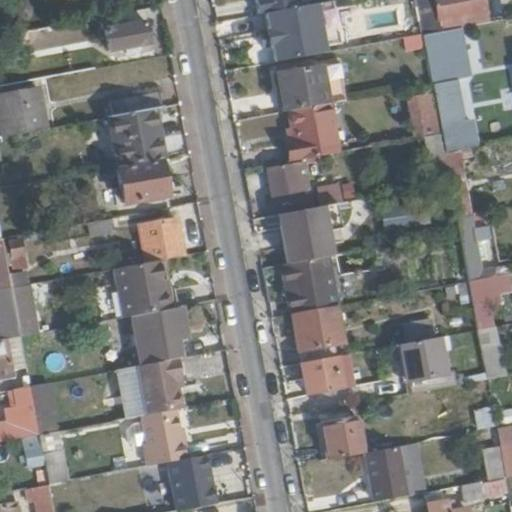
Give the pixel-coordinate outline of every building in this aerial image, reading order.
[(295,9),(293,0),(258,0),(261,16),(267,15),(295,9)] [(415,0),(422,36),(462,29),(489,24),(490,24),(485,0),(415,0)] [(273,52),(276,63),(326,54),(317,5),(295,9),(267,15),(270,31),(268,31),(272,52),(273,52)] [(149,43),(143,9),(103,16),(109,51),(149,43)] [(422,36),(431,84),(443,82),(470,77),(469,67),(463,68),(458,40),(464,39),(462,29),(422,36)] [(469,67),(464,39),(458,40),(463,68),(469,67)] [(284,112),(288,111),(330,103),(347,100),(341,65),(277,76),(284,112)] [(443,82),(431,84),(438,122),(451,119),(443,82)] [(407,91),(408,97),(430,93),(429,87),(407,91)] [(0,120),(3,138),(47,130),(39,89),(0,96),(0,120)] [(115,116),(156,108),(165,107),(162,92),(112,102),(115,116)] [(430,93),(408,97),(415,135),(437,132),(430,93)] [(291,146),(294,161),(339,153),(330,103),(288,111),(295,145),(291,146)] [(122,166),(165,158),(156,108),(115,116),(113,117),(122,166)] [(440,132),(441,134),(445,155),(459,152),(455,129),(440,132)] [(424,137),(434,186),(450,183),(445,155),(441,134),(424,137)] [(445,155),(450,183),(457,218),(471,215),(459,152),(445,155)] [(163,161),(118,169),(124,203),(169,196),(163,161)] [(269,169),(276,208),(305,203),(297,164),(269,169)] [(317,191),(319,207),(340,203),(337,187),(317,191)] [(425,203),(381,210),(384,232),(429,225),(425,203)] [(328,257),(319,207),(275,215),(283,265),(328,257)] [(459,231),(468,281),(483,278),(476,241),(491,238),(489,225),(474,228),(471,215),(457,218),(459,231)] [(117,232),(115,218),(88,223),(91,236),(117,232)] [(165,260),(185,256),(178,219),(141,225),(148,263),(165,260)] [(0,291),(12,289),(10,278),(3,239),(0,239),(0,291)] [(11,243),(15,271),(28,268),(23,241),(11,243)] [(283,265),(292,314),(337,306),(328,257),(283,265)] [(133,317),(174,310),(165,260),(148,263),(111,270),(121,320),(133,317)] [(483,278),(468,281),(478,331),(494,327),(490,303),(511,299),(511,286),(509,273),(483,278)] [(10,278),(12,289),(29,286),(26,274),(10,278)] [(12,289),(21,338),(40,335),(30,286),(29,286),(12,289)] [(7,341),(21,338),(12,289),(0,291),(0,334),(1,342),(7,341)] [(337,306),(292,314),(299,351),(344,343),(337,306)] [(194,332),(190,307),(174,310),(133,317),(139,350),(168,345),(167,337),(194,332)] [(407,344),(435,339),(431,319),(403,324),(407,344)] [(9,352),(23,350),(21,338),(7,341),(9,352)] [(447,376),(439,338),(435,339),(407,344),(404,345),(411,383),(447,376)] [(0,382),(15,380),(13,370),(9,352),(7,341),(1,342),(0,341),(0,382)] [(141,367),(178,359),(175,343),(168,345),(139,350),(141,367)] [(481,348),(487,380),(508,376),(502,344),(481,348)] [(337,357),(344,392),(352,390),(347,355),(337,357)] [(337,357),(303,364),(309,398),(344,392),(337,357)] [(148,416),(174,411),(182,410),(176,380),(182,379),(178,359),(141,367),(138,367),(140,373),(148,416)] [(17,391),(30,388),(26,367),(13,370),(15,380),(17,391)] [(0,444),(13,442),(39,437),(38,429),(30,388),(17,391),(15,391),(18,407),(5,409),(8,425),(0,426),(0,444)] [(476,429),(494,427),(492,407),(474,409),(476,429)] [(511,410),(494,414),(496,430),(511,426),(511,410)] [(187,459),(188,458),(185,442),(180,443),(174,411),(148,416),(139,418),(148,466),(168,462),(187,459)] [(323,425),(330,462),(365,455),(358,418),(323,425)] [(44,464),(48,485),(51,485),(67,482),(61,452),(56,453),(53,434),(39,437),(40,438),(44,464)] [(368,455),(377,502),(410,496),(401,448),(368,455)] [(187,459),(168,462),(176,509),(216,503),(208,455),(187,459)] [(468,502),(509,494),(505,478),(475,483),(465,485),(468,502)] [(42,500),(51,498),(48,485),(40,487),(42,500)] [(36,511),(53,511),(51,498),(42,500),(34,502),(36,511)] [(427,511),(470,511),(470,507),(452,511),(449,499),(426,504),(427,511)]
